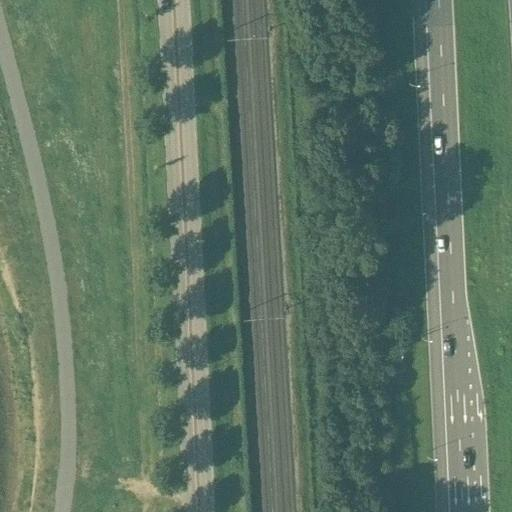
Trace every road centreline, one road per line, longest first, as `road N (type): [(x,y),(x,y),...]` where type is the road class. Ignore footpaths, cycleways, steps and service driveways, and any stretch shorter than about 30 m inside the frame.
road 1 (secondary): [(207,511),(181,0)]
road 2 (primary): [(435,0),(461,511)]
road 3 (secondary): [(163,0),(188,511)]
